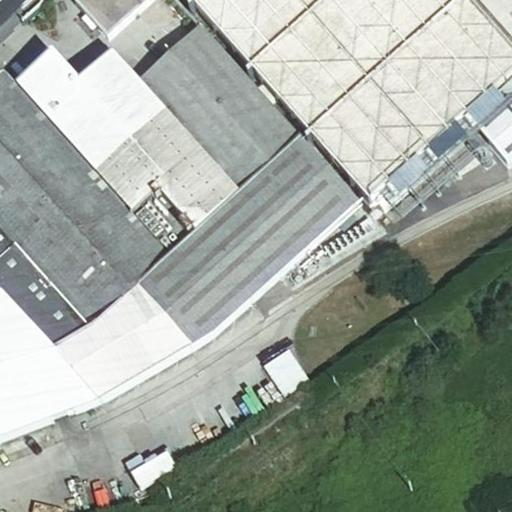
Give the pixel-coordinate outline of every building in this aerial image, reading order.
[(79,0),(71,8),(106,46),(156,0),(79,0)] [(511,0),(169,0),(200,33),(365,206),(371,213),(375,209),(382,217),(405,196),(398,189),(468,128),(508,172),(511,170),(511,0)] [(0,235),(21,259),(94,341),(153,315),(189,354),(216,338),(365,206),(200,33),(139,89),(238,197),(168,261),(36,115),(16,93),(0,76),(0,235)] [(51,102),(36,115),(168,261),(238,197),(139,89),(112,59),(79,89),(57,109),(51,102)] [(79,89),(52,60),(16,93),(36,115),(51,102),(57,109),(79,89)] [(0,277),(21,259),(0,235),(0,277)] [(58,356),(94,341),(21,259),(0,277),(0,290),(0,291),(58,356)] [(0,445),(103,406),(58,356),(0,291),(0,445)] [(94,341),(58,356),(103,406),(189,354),(153,315),(94,341)] [(129,480),(138,495),(175,474),(166,459),(156,465),(154,461),(142,468),(144,471),(129,480)]
